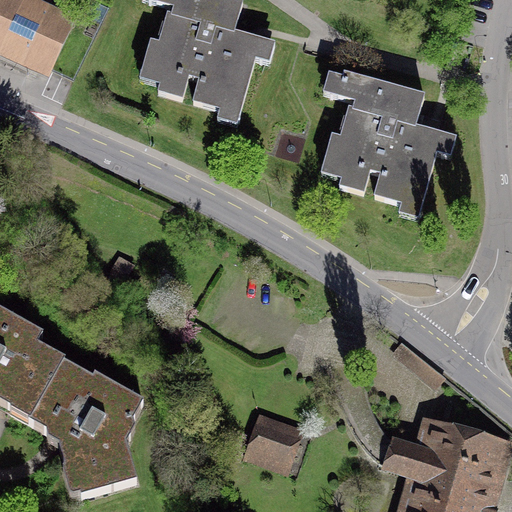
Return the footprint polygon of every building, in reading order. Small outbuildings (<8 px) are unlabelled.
[(0,0),(0,47),(46,69),(66,25),(65,25),(67,20),(59,17),(57,21),(11,0),(0,0)] [(222,120),(220,129),(238,134),(257,68),(270,72),(276,54),(256,48),(260,37),(237,30),(243,11),(205,0),(142,0),(140,8),(173,17),(172,22),(168,21),(159,51),(151,48),(139,91),(159,96),(157,103),(185,111),(191,89),(199,92),(194,112),(222,120)] [(404,217),(402,225),(420,230),(439,164),(452,168),(457,151),(438,145),(441,134),(419,127),(425,107),(329,80),(322,105),(355,114),(354,119),(350,118),(341,148),(333,145),(321,187),(341,193),(339,200),(367,207),(373,186),(382,188),(376,209),(404,217)] [(132,267),(119,260),(102,289),(115,297),(132,267)] [(27,343),(0,329),(0,424),(13,432),(49,371),(22,354),(27,343)] [(401,347),(394,355),(437,390),(444,381),(401,347)] [(47,472),(56,509),(122,490),(112,454),(128,411),(49,371),(13,432),(31,441),(31,449),(44,455),(47,472)] [(412,511),(481,511),(501,443),(437,425),(428,456),(391,445),(384,468),(421,479),(412,511)] [(256,450),(288,461),(295,441),(264,429),(256,450)]
